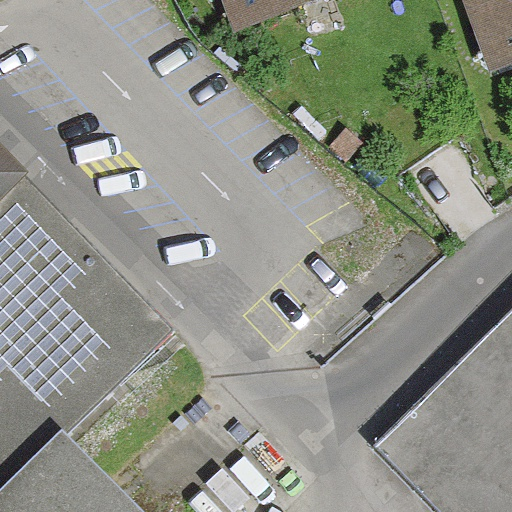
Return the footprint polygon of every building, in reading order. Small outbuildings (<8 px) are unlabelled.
[(219,0),(234,42),(358,0),(219,0)] [(511,0),(460,0),(487,74),(511,64),(511,0)] [(0,205),(23,182),(0,159),(0,205)] [(0,489),(162,327),(23,182),(0,205),(0,489)] [(511,511),(511,317),(374,454),(432,511),(511,511)] [(126,511),(66,450),(1,511),(126,511)]
